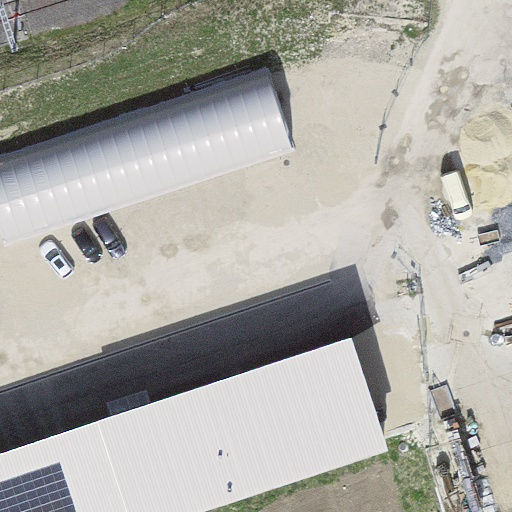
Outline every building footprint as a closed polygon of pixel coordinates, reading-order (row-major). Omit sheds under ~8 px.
[(0,240),(55,211),(260,100),(233,49),(214,13),(180,15),(0,113),(0,240)] [(233,49),(260,100),(315,72),(288,21),(233,49)] [(260,100),(55,211),(120,341),(325,230),(266,112),(260,100)] [(467,188),(511,170),(511,138),(457,160),(467,188)] [(511,172),(471,189),(482,218),(461,225),(472,253),(511,238),(511,172)] [(379,440),(347,342),(205,388),(235,487),(379,440)] [(0,511),(184,511),(233,496),(235,487),(205,388),(0,455),(0,511)]
